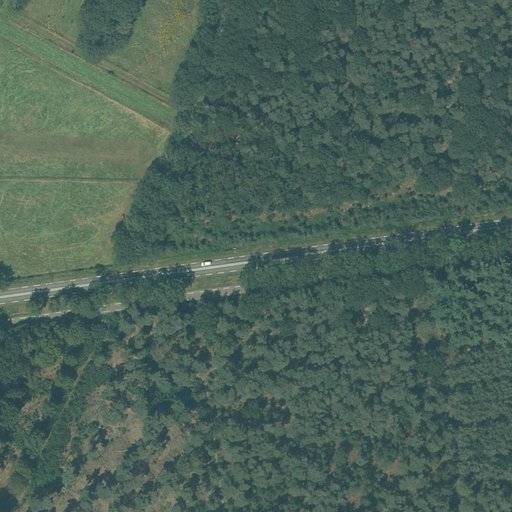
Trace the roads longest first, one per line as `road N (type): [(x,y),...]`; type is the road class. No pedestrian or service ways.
road 1 (unclassified): [(0,325),(511,250)]
road 2 (primary): [(0,296),(511,226)]
